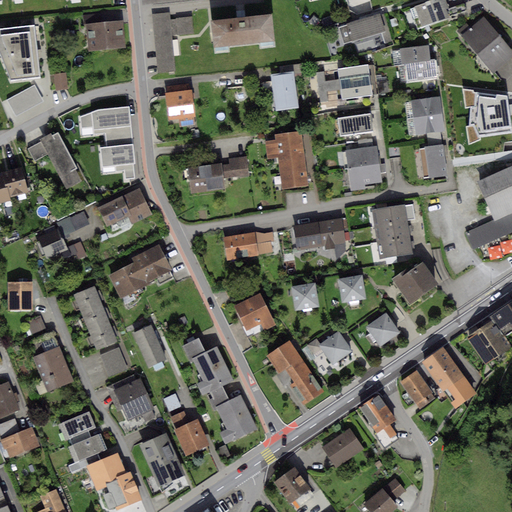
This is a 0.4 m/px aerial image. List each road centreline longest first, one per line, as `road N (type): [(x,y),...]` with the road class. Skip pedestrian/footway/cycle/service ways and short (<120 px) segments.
road 1 (residential): [(285,444),(160,194),(143,87)]
road 2 (residential): [(153,511),(56,310)]
road 3 (primary): [(511,291),(379,381)]
road 4 (residential): [(0,138),(70,103),(143,87)]
road 5 (residential): [(379,381),(426,456),(423,511)]
